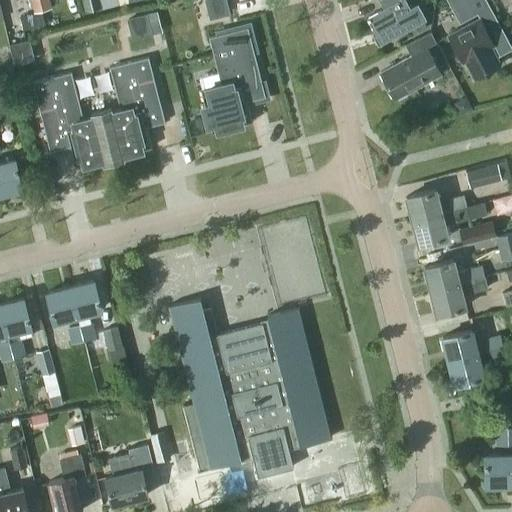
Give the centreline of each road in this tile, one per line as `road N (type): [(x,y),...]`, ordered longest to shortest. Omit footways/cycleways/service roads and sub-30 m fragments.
road 1 (residential): [(429,511),(426,430),(370,211),(340,176)]
road 2 (residential): [(0,262),(69,251),(205,205),(340,176)]
road 3 (residential): [(340,176),(350,131),(316,0)]
